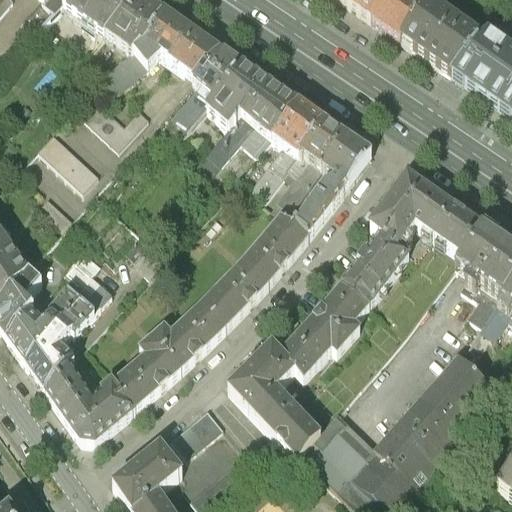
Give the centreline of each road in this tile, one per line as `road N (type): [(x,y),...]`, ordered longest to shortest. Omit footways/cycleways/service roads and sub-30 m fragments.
road 1 (residential): [(80,499),(281,320),(361,228),(423,137)]
road 2 (primary): [(220,0),(423,137)]
road 3 (residential): [(80,499),(0,386)]
